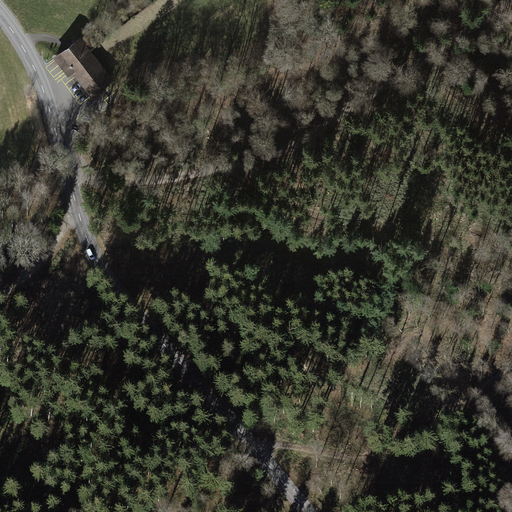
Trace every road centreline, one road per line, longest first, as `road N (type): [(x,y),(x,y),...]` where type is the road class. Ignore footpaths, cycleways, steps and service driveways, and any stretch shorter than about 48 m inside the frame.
road 1 (secondary): [(0,14),(37,74),(86,235),(107,277),(308,511)]
road 2 (track): [(511,4),(307,136),(188,175),(110,183),(67,173)]
road 3 (track): [(259,455),(274,445),(368,449),(403,438),(501,376),(511,359)]
